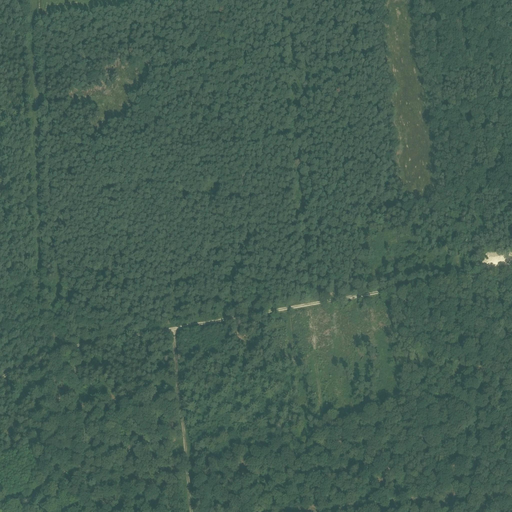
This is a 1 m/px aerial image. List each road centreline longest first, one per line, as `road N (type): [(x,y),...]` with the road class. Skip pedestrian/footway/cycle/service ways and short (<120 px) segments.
road 1 (track): [(511,495),(315,511)]
road 2 (track): [(196,511),(175,326)]
